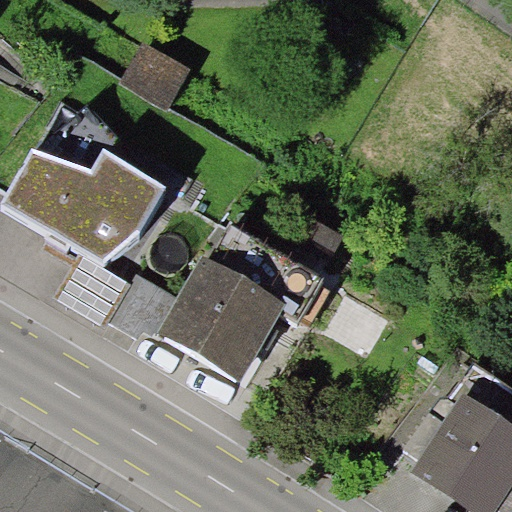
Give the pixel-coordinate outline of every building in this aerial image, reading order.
[(144,43),(121,85),(169,110),(191,68),(144,43)] [(167,186),(103,147),(91,168),(32,148),(0,202),(0,203),(85,254),(104,266),(140,232),(167,186)] [(309,214),(294,239),(331,261),(346,235),(309,214)] [(104,266),(85,254),(57,299),(101,326),(128,281),(104,266)] [(287,303),(202,254),(177,296),(158,332),(242,380),(287,303)] [(137,273),(109,323),(138,339),(143,331),(154,337),(158,332),(177,296),(137,273)] [(511,511),(511,424),(465,393),(411,473),(470,511),(511,511)]
